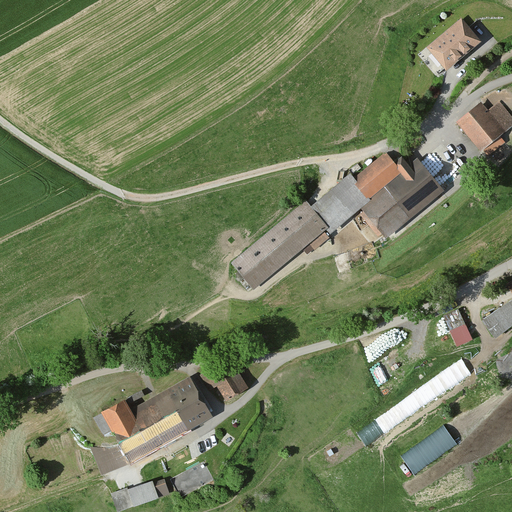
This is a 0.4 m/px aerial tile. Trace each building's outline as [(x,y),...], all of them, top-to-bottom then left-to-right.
[(461,20),(426,49),(446,74),(481,45),(461,20)] [(488,112),(482,104),(458,123),(481,150),(511,124),(511,119),(499,103),(488,112)] [(389,240),(448,191),(427,165),(411,176),(393,156),(360,181),(357,176),(318,210),(309,201),(234,264),(265,293),(362,213),(389,240)] [(511,302),(487,319),(500,339),(511,330),(511,302)] [(473,337),(459,307),(443,314),(457,344),(473,337)] [(460,358),(356,430),(367,446),(471,374),(460,358)] [(210,368),(200,373),(209,388),(216,385),(226,399),(248,385),(235,364),(223,370),(210,368)] [(207,416),(188,378),(131,406),(126,396),(98,409),(123,459),(207,416)] [(444,425),(401,455),(413,474),(457,444),(444,425)] [(219,481),(208,466),(174,482),(136,492),(141,508),(182,499),(219,481)]
